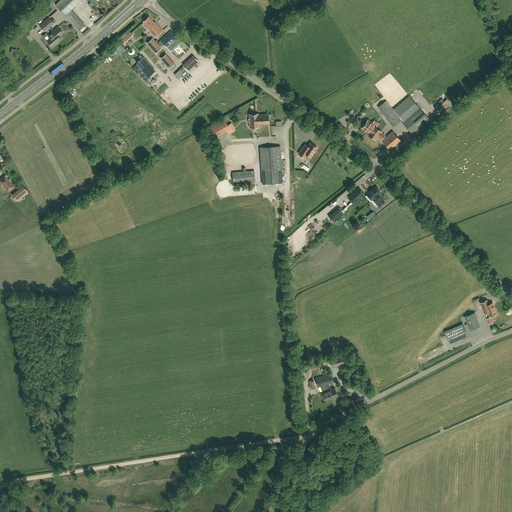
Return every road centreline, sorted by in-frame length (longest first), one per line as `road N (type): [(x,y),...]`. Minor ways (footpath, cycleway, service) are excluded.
road 1 (unclassified): [(511,297),(385,172),(147,0)]
road 2 (unclassified): [(270,511),(314,432),(511,331)]
road 3 (track): [(307,440),(0,487)]
road 4 (primary): [(0,114),(139,0)]
